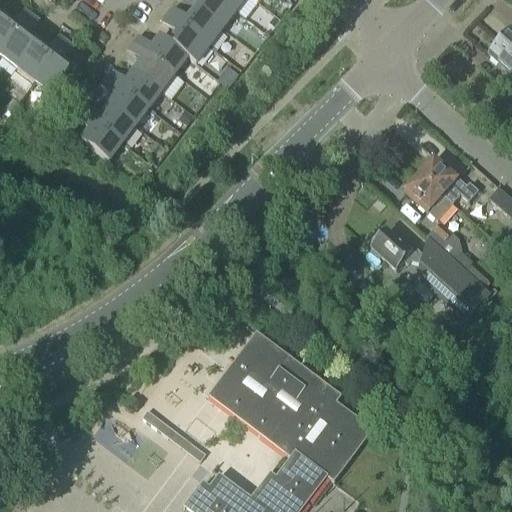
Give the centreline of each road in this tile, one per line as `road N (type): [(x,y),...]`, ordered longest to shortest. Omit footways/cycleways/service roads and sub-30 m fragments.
road 1 (residential): [(0,369),(98,321),(196,249),(382,66)]
road 2 (residential): [(511,177),(382,66)]
